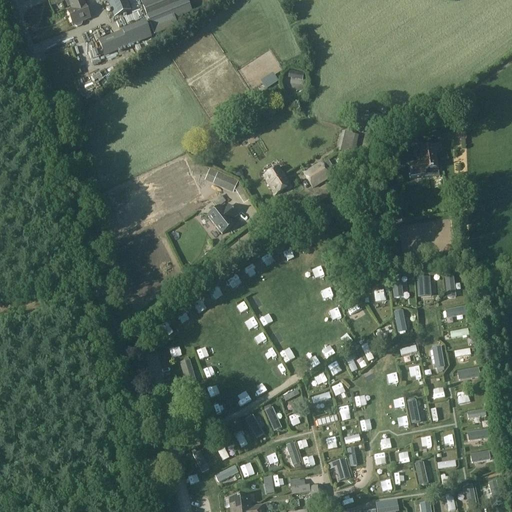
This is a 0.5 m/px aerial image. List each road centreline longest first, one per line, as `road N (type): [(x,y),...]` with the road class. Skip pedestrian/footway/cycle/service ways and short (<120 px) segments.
road 1 (tertiary): [(152,511),(132,404),(77,203),(8,0)]
road 2 (track): [(339,176),(511,60)]
